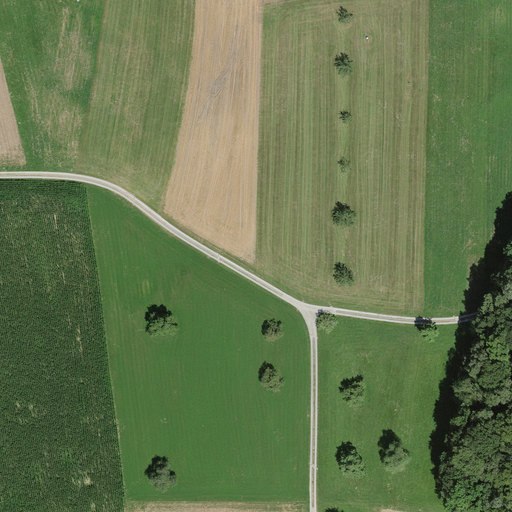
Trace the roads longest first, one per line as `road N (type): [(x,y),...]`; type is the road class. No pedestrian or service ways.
road 1 (track): [(0,173),(55,172),(112,185),(307,312),(312,511)]
road 2 (track): [(307,312),(450,319),(511,297)]
